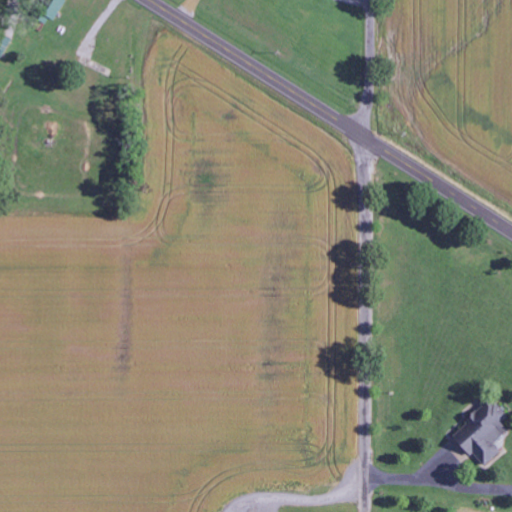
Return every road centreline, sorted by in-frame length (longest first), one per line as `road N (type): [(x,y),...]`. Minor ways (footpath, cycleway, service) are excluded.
road 1 (secondary): [(511,231),(151,0)]
road 2 (residential): [(363,511),(362,135)]
road 3 (residential): [(162,7),(80,148)]
road 4 (residential): [(362,135),(369,0)]
